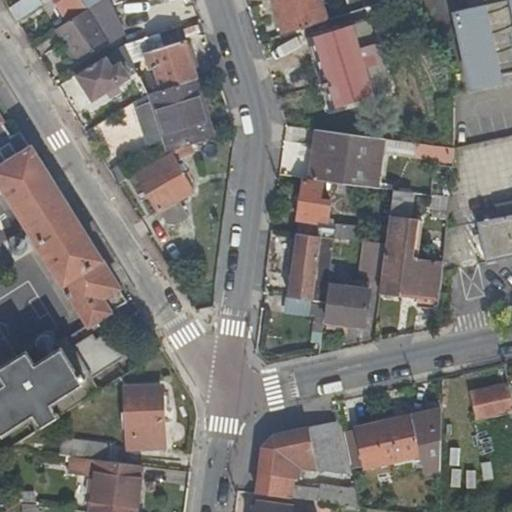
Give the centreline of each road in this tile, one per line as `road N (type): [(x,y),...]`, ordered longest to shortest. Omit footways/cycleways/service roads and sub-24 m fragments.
road 1 (residential): [(0,42),(224,396)]
road 2 (residential): [(224,396),(262,127),(216,0)]
road 3 (residential): [(511,334),(224,396)]
